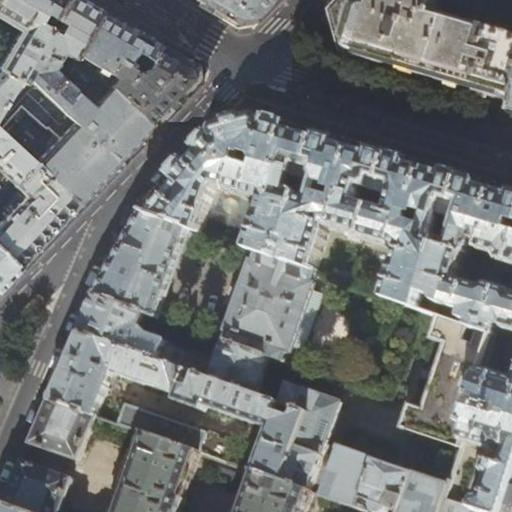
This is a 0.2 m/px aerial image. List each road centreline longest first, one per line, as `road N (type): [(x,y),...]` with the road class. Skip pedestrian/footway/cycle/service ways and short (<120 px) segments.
road 1 (residential): [(511,138),(252,60)]
road 2 (residential): [(0,463),(96,226)]
road 3 (residential): [(96,226),(252,60)]
road 4 (residential): [(0,326),(96,226)]
road 5 (residential): [(252,60),(142,0)]
